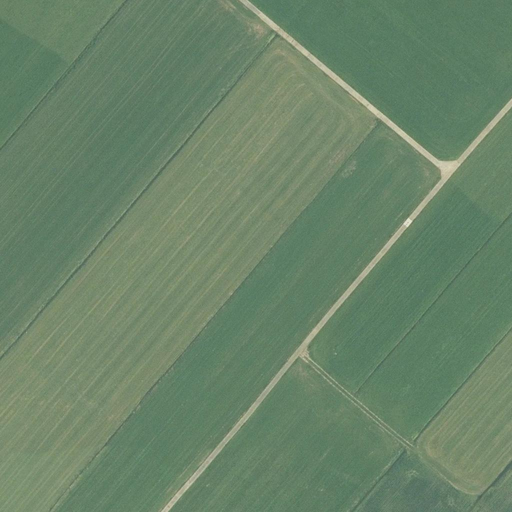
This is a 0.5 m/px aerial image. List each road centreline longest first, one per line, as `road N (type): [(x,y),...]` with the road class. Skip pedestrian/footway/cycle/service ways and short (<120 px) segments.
road 1 (track): [(165,511),(511,99)]
road 2 (track): [(454,164),(257,0)]
road 3 (track): [(409,445),(299,352)]
